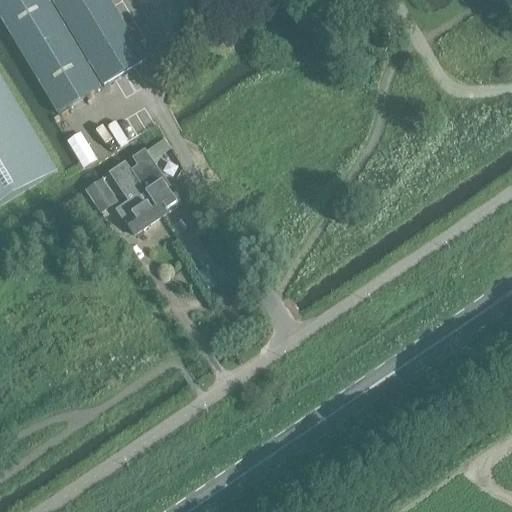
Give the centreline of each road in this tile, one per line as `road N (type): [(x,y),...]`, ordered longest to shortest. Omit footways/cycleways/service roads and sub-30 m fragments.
road 1 (unclassified): [(511,189),(42,511)]
road 2 (primary): [(194,511),(485,312)]
